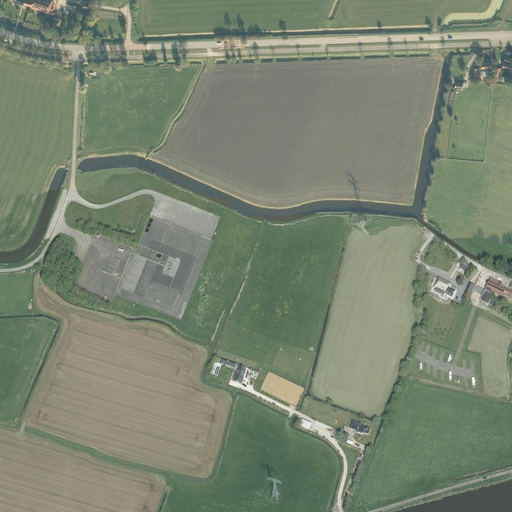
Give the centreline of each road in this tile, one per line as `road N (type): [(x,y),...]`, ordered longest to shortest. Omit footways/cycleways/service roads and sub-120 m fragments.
road 1 (unclassified): [(0,270),(29,264),(58,225),(73,172),(79,48)]
road 2 (secondary): [(322,40),(127,47)]
road 3 (secondary): [(511,34),(322,40)]
road 4 (unclassified): [(322,49),(511,43)]
road 5 (track): [(343,511),(345,459),(333,442),(296,412),(241,388)]
road 6 (track): [(511,471),(373,511)]
